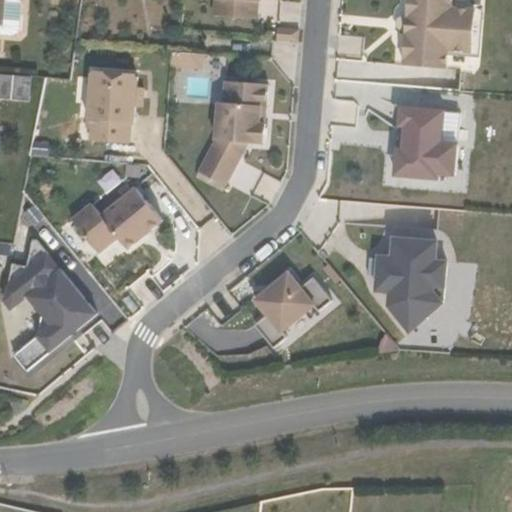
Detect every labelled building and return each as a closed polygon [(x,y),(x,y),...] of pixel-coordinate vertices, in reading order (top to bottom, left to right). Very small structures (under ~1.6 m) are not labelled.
[(216,0),(215,16),(258,20),(260,1),(262,2),(262,0),(216,0)] [(405,55),(448,59),(450,40),(474,42),(476,10),(452,8),(453,0),(409,0),(408,18),(404,17),(399,22),(398,32),(402,36),(406,37),(405,55)] [(189,94),(224,98),(228,57),(174,51),(172,67),(192,69),(189,94)] [(138,74),(96,70),(96,73),(93,73),(89,118),(94,118),(91,141),(130,144),(132,123),(136,123),(140,77),(137,77),(138,74)] [(0,98),(29,99),(30,76),(0,74),(0,98)] [(270,83),(228,80),(226,101),(221,101),(218,139),(202,171),(228,184),(250,142),(261,142),(261,141),(267,142),(268,123),(262,122),(264,106),(269,106),(270,83)] [(396,106),(393,178),(457,180),(458,142),(443,142),(444,107),(396,106)] [(445,112),(444,139),(459,140),(460,112),(445,112)] [(159,225),(124,179),(72,219),(98,253),(118,238),(126,249),(159,225)] [(384,237),(382,292),(396,293),(395,327),(445,329),(447,259),(442,259),(443,239),(384,237)] [(48,333),(16,352),(24,366),(117,312),(103,287),(83,298),(56,252),(0,283),(0,293),(10,311),(28,300),(48,333)] [(274,348),(288,337),(284,332),(316,307),(319,312),(334,301),(314,276),(302,286),(289,270),(253,298),(266,314),(254,324),(274,348)]
